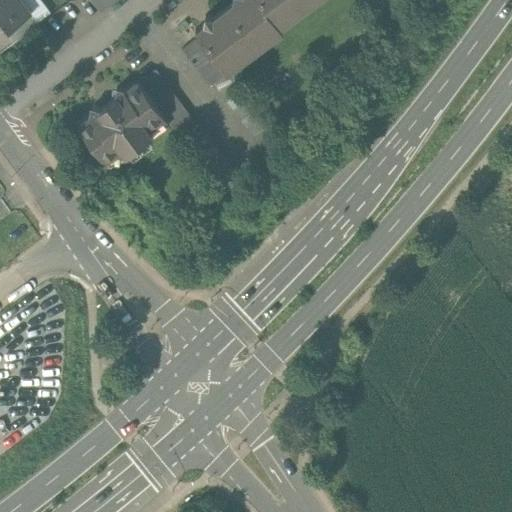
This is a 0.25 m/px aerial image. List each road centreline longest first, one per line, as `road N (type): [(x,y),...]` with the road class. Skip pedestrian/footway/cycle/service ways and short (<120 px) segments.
road 1 (primary): [(506,0),(358,195),(187,370)]
road 2 (primary): [(217,410),(377,250),(511,84)]
road 3 (residential): [(0,127),(187,370)]
road 4 (primary): [(187,370),(16,511)]
road 5 (residential): [(0,123),(163,0)]
road 6 (primary): [(96,511),(217,410)]
road 7 (residential): [(290,511),(217,410)]
